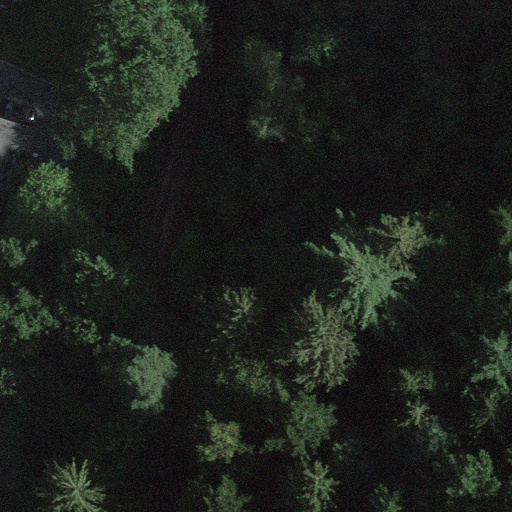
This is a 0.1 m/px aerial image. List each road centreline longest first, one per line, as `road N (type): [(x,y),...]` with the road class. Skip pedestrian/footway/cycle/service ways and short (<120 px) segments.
road 1 (track): [(208,0),(120,511)]
road 2 (residential): [(99,0),(0,348)]
